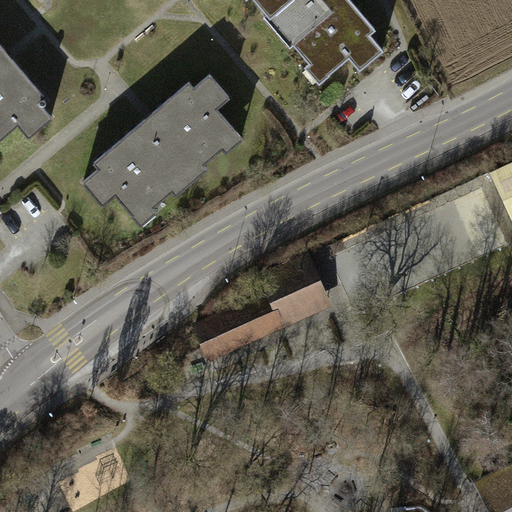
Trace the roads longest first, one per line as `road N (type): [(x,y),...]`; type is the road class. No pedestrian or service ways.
road 1 (primary): [(28,383),(107,316),(214,248),(511,101)]
road 2 (track): [(475,511),(394,344)]
